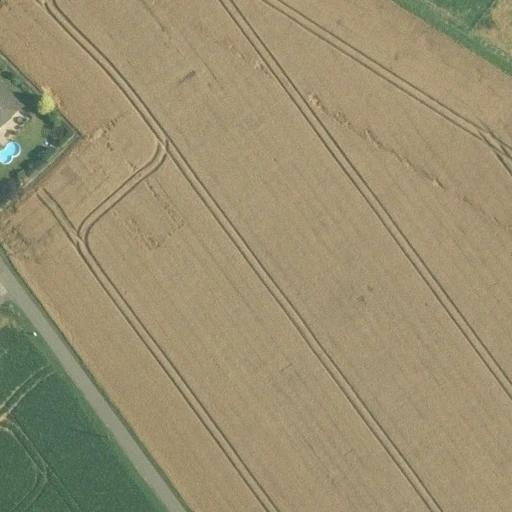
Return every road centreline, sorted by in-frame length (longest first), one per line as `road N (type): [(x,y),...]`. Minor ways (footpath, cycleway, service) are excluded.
road 1 (unclassified): [(171,511),(0,274)]
road 2 (track): [(511,65),(410,0)]
